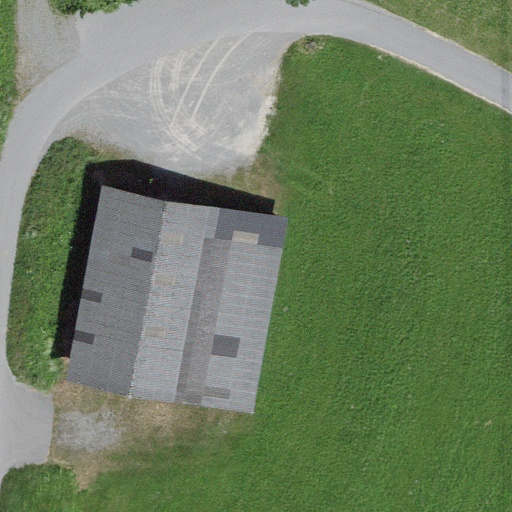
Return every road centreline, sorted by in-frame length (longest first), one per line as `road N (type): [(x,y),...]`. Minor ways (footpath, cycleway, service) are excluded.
road 1 (track): [(354,17),(257,12),(191,26),(95,78),(37,134),(5,219),(0,275)]
road 2 (residential): [(511,88),(354,17)]
road 3 (track): [(37,134),(47,0)]
